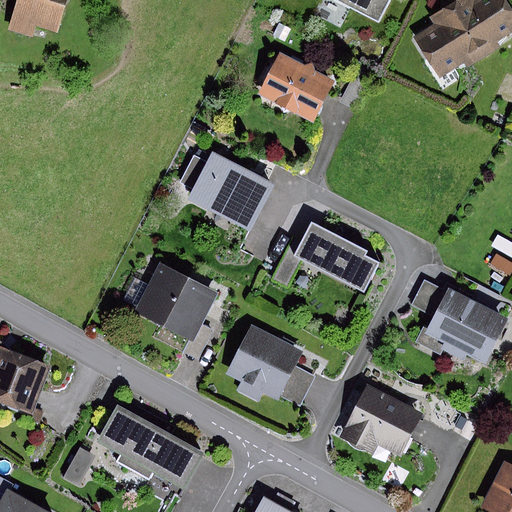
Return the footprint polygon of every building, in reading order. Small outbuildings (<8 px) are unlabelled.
[(19,0),(10,27),(32,34),(36,23),(56,29),(65,0),(19,0)] [(332,0),(376,22),(387,0),(332,0)] [(432,24),(413,36),(439,79),(511,33),(511,14),(503,0),(456,0),(428,17),(432,24)] [(279,24),(273,36),(284,41),(290,29),(279,24)] [(303,65),(280,53),(257,93),(281,106),(283,114),(290,110),(314,123),(336,82),(314,70),(311,62),(303,65)] [(353,75),(339,103),(357,111),(370,83),(353,75)] [(275,185),(212,152),(207,162),(195,156),(181,183),(192,190),(187,199),(250,232),(275,185)] [(366,250),(314,224),(306,240),(296,259),(364,293),(379,263),(363,256),(366,250)] [(296,259),(306,240),(293,234),(270,279),(283,286),(296,259)] [(511,243),(498,236),(492,247),(511,258),(511,243)] [(511,264),(496,255),(490,265),(509,276),(511,271),(511,264)] [(221,294),(162,265),(137,315),(195,344),(221,294)] [(433,317),(446,291),(424,280),(411,306),(433,317)] [(510,319),(448,288),(446,291),(433,317),(427,329),(422,327),(414,343),(440,355),(443,350),(464,360),(467,353),(488,364),(510,319)] [(303,351),(251,325),(227,373),(241,380),(236,390),(262,403),(266,395),(278,401),(281,396),(295,367),(303,351)] [(10,344),(0,339),(0,401),(34,417),(51,369),(7,353),(10,344)] [(313,376),(295,367),(281,396),(299,405),(307,390),(313,376)] [(424,414),(367,385),(339,438),(373,455),(377,446),(401,458),(424,414)] [(203,454),(117,406),(96,442),(120,456),(116,462),(150,480),(153,475),(182,492),(203,454)] [(78,448),(63,478),(79,486),(94,457),(78,448)] [(511,511),(511,466),(505,463),(483,509),(488,511),(511,511)] [(0,502),(7,489),(12,483),(0,476),(0,502)] [(47,511),(7,489),(0,502),(0,511),(47,511)] [(286,511),(263,499),(256,511),(286,511)]
